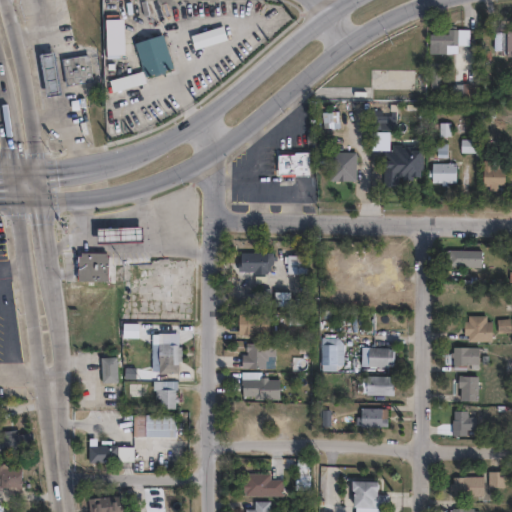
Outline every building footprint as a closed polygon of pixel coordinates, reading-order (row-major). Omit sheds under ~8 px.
[(118,53),(105,53),(105,21),(117,21),(118,53)] [(455,24),(455,27),(469,27),(468,43),(457,43),(457,51),(429,51),(429,31),(447,32),(447,26),(448,26),(448,24),(455,24)] [(227,39),(194,49),(190,35),(223,25),(227,39)] [(503,47),(503,51),(499,51),(499,48),(493,48),(493,29),(505,29),(505,47),(503,47)] [(173,67),(145,76),(135,42),(162,34),(173,67)] [(61,93),(47,95),(40,53),(54,50),(61,93)] [(80,82),(65,85),(61,58),(75,56),(87,54),(91,81),(80,82)] [(443,65),(443,70),(446,70),(447,90),(439,90),(437,66),(443,65)] [(381,107),(381,113),(390,112),(390,108),(395,108),(395,126),(370,126),(370,107),(381,107)] [(323,127),(340,127),(340,110),(323,110),(323,127)] [(480,137),(480,149),(479,149),(479,152),(475,152),(475,150),(460,150),(460,136),(480,137)] [(446,140),(446,155),(436,155),(436,148),(428,148),(428,150),(432,150),(432,179),(423,179),(423,182),(412,182),(412,180),(407,180),(407,189),(391,189),(391,148),(400,148),(410,148),(410,150),(419,151),(421,151),(421,148),(425,148),(426,140),(446,140)] [(309,149),(309,172),(295,173),(295,171),(278,171),(278,152),(294,152),(294,149),(309,149)] [(355,161),(355,171),(343,171),(343,178),(329,178),(330,154),(341,155),(341,161),(355,161)] [(503,157),(503,165),(505,165),(505,183),(498,183),(498,188),(489,188),(489,183),(483,183),(483,157),(503,157)] [(446,180),(446,183),(441,182),(441,180),(432,180),(432,160),(456,160),(456,180),(446,180)] [(142,241),(98,243),(97,227),(142,226),(142,241)] [(390,252),(389,271),(361,271),(362,252),(369,252),(369,244),(381,244),(381,248),(387,248),(387,252),(390,252)] [(475,248),(475,263),(447,263),(447,257),(444,257),(444,249),(447,249),(447,247),(475,248)] [(265,249),(265,250),(271,250),(271,262),(268,262),(268,268),(263,268),(263,271),(251,271),(251,269),(236,270),(236,258),(239,258),(239,250),(265,249)] [(107,252),(107,255),(109,255),(109,256),(108,280),(92,280),(78,280),(78,255),(81,255),(81,252),(107,252)] [(304,253),(304,271),(285,270),(286,260),(281,260),(281,254),(285,254),(285,252),(304,253)] [(288,303),(273,303),(273,289),(288,289),(288,303)] [(301,322),(286,322),(286,310),(301,310),(301,322)] [(249,311),(249,312),(258,312),(258,320),(255,320),(256,332),(241,332),(241,330),(237,330),(237,312),(241,312),(241,311),(249,311)] [(485,313),(485,319),(490,319),(490,339),(466,339),(466,333),(462,333),(462,319),(466,319),(466,313),(485,313)] [(510,330),(496,331),(495,317),(509,316),(510,330)] [(135,321),(135,336),(119,335),(120,321),(135,321)] [(176,331),(176,345),(179,345),(179,360),(175,360),(176,371),(156,371),(155,342),(149,342),(149,332),(155,332),(155,331),(176,331)] [(324,331),(324,332),(332,332),(332,335),(334,335),(334,342),(341,342),(341,363),(334,369),(319,368),(319,362),(319,335),(322,335),(323,331),(324,331)] [(273,345),(273,354),(265,354),(265,359),(263,359),(263,367),(239,367),(240,353),(245,353),(245,350),(243,350),(244,341),(271,342),(271,345),(273,345)] [(391,349),(391,363),(387,363),(387,366),(359,365),(359,346),(387,346),(387,349),(391,349)] [(477,346),(477,363),(465,363),(465,370),(452,370),(452,363),(451,363),(451,356),(450,356),(450,352),(451,352),(451,346),(477,346)] [(114,382),(99,383),(98,357),(113,356),(114,382)] [(391,375),(391,394),(364,393),(364,392),(361,392),(361,378),(365,378),(365,374),(391,375)] [(460,374),(460,376),(476,375),(476,399),(459,400),(459,387),(457,387),(457,374),(460,374)] [(278,379),(279,398),(241,397),(240,378),(278,379)] [(172,389),(172,396),(176,396),(176,402),(173,402),(173,408),(157,408),(157,396),(153,396),(153,389),(150,389),(150,380),(174,380),(174,389),(172,389)] [(380,407),(380,408),(386,408),(386,426),(359,425),(359,407),(380,407)] [(466,410),(466,416),(474,416),(474,429),(465,429),(465,435),(451,435),(451,419),(452,419),(452,410),(466,410)] [(173,414),(173,436),(130,435),(130,429),(122,429),(122,414),(173,414)] [(17,432),(18,436),(21,436),(23,454),(0,457),(0,438),(8,437),(8,433),(17,432)] [(116,440),(116,441),(118,441),(128,441),(128,458),(117,458),(116,458),(116,459),(80,459),(80,448),(83,448),(83,440),(116,440)] [(24,470),(23,492),(13,492),(13,495),(4,495),(0,495),(0,466),(5,466),(5,470),(24,470)] [(268,472),(268,478),(280,478),(280,494),(242,494),(242,490),(240,490),(240,480),(243,480),(243,472),(268,472)] [(504,488),(487,488),(487,472),(504,472),(504,488)] [(483,477),(483,496),(453,496),(453,491),(450,491),(450,484),(452,484),(452,478),(462,478),(462,477),(483,477)] [(385,494),(385,508),(350,507),(351,492),(348,492),(349,481),(375,482),(374,494),(385,494)] [(115,495),(116,498),(121,498),(121,511),(85,511),(85,498),(115,495)] [(268,499),(267,511),(243,511),(243,508),(252,508),(252,499),(268,499)]
